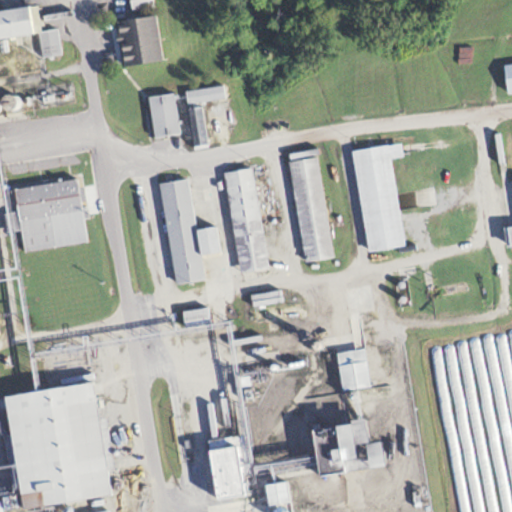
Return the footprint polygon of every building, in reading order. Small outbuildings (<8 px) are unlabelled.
[(132,9),(130,0),(153,0),(154,6),(132,9)] [(123,67),(117,21),(157,16),(163,61),(123,67)] [(0,22),(29,18),(33,46),(0,50),(0,22)] [(41,63),(37,38),(55,35),(59,59),(41,63)] [(511,91),(507,92),(503,63),(511,61),(511,91)] [(189,104),(186,91),(223,84),(226,97),(189,104)] [(156,136),(150,97),(174,94),(180,133),(156,136)] [(194,146),(188,107),(204,105),(209,144),(194,146)] [(440,237),(424,139),(451,135),(468,232),(440,237)] [(369,250),(352,151),(388,145),(405,244),(369,250)] [(305,260),(288,161),(317,157),(334,255),(305,260)] [(240,270),(225,173),(252,168),(267,266),(240,270)] [(176,283),(159,183),(187,178),(196,229),(216,226),(221,253),(201,256),(205,278),(176,283)] [(25,252),(22,230),(4,233),(1,214),(19,211),(15,190),(77,180),(87,241),(25,252)] [(511,227),(502,228),(504,248),(511,246),(511,227)] [(184,325),(204,321),(201,308),(181,312),(184,325)] [(25,509),(20,482),(13,483),(4,433),(13,431),(7,397),(92,381),(112,494),(25,509)] [(352,458),(347,422),(309,427),(315,476),(342,473),(341,459),(352,458)] [(213,499),(242,496),(239,475),(248,474),(244,434),(206,439),(213,499)] [(362,443),(366,467),(382,465),(378,440),(362,443)]
